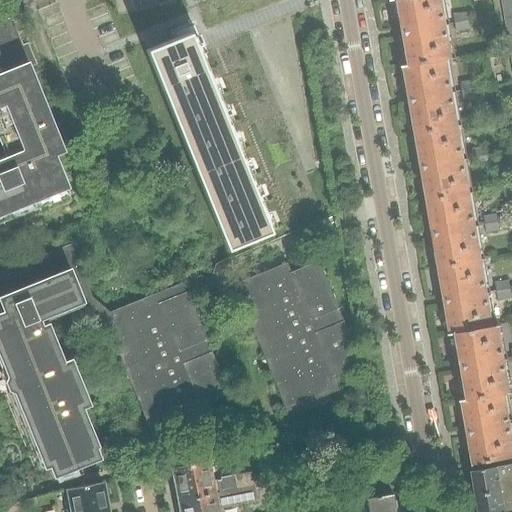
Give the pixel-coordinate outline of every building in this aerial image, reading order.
[(437,0),(398,0),(395,1),(397,14),(400,17),(406,49),(404,53),(406,66),(444,61),(448,59),(437,0)] [(511,0),(500,0),(502,10),(511,7),(511,0)] [(511,7),(502,10),(504,21),(511,19),(511,7)] [(469,31),(466,13),(452,16),(455,33),(469,31)] [(0,363),(43,469),(50,466),(55,476),(99,459),(94,448),(97,447),(81,409),(88,406),(71,363),(63,366),(47,328),(41,330),(37,321),(82,303),(83,306),(109,328),(158,450),(211,429),(202,408),(229,397),(187,295),(201,290),(230,300),(240,296),(290,419),(343,398),(334,376),(360,365),(319,263),(290,274),(283,255),(231,275),(235,286),(231,288),(219,283),(226,263),(216,267),(212,281),(203,278),(198,280),(194,269),(143,290),(146,300),(110,315),(92,299),(80,269),(70,273),(69,272),(0,299),(0,230),(71,203),(67,194),(68,193),(54,157),(63,153),(28,68),(41,62),(23,17),(0,26),(0,141),(7,160),(0,163),(0,363)] [(189,34),(147,51),(165,96),(227,251),(269,234),(189,34)] [(410,122),(412,135),(455,127),(444,61),(406,66),(401,67),(403,81),(407,84),(412,118),(410,122)] [(476,99),(473,82),(459,84),(462,101),(476,99)] [(467,195),(455,127),(412,135),(414,147),(418,150),(424,185),(421,190),(424,203),(467,195)] [(488,165),(485,147),(471,150),(474,168),(488,165)] [(478,261),(467,195),(424,203),(426,216),(430,219),(435,252),(433,256),(435,268),(478,261)] [(499,232),(496,215),(482,218),(485,234),(499,232)] [(447,336),(452,335),(489,327),(478,261),(435,268),(437,280),(441,284),(447,319),(445,323),(447,336)] [(510,298),(507,282),(494,284),(497,301),(510,298)] [(494,326),(489,327),(452,335),(455,348),(458,351),(463,382),(461,386),(463,400),(501,395),(505,394),(494,326)] [(511,457),(501,395),(463,400),(458,401),(461,417),(464,419),(469,447),(467,450),(470,466),(511,457)] [(233,453),(220,455),(221,464),(235,462),(233,453)] [(180,501),(215,494),(237,490),(234,477),(212,482),(208,461),(173,468),(180,501)] [(511,462),(469,471),(475,511),(511,511),(511,487),(510,474),(511,473),(511,462)] [(392,490),(390,476),(365,480),(367,494),(392,490)] [(70,511),(107,511),(101,483),(66,490),(70,511)] [(182,511),(218,511),(215,494),(180,501),(182,511)] [(396,511),(393,495),(367,499),(369,511),(396,511)] [(293,511),(291,500),(274,503),(276,511),(293,511)] [(351,511),(355,511),(354,502),(330,505),(331,511),(351,511)]
